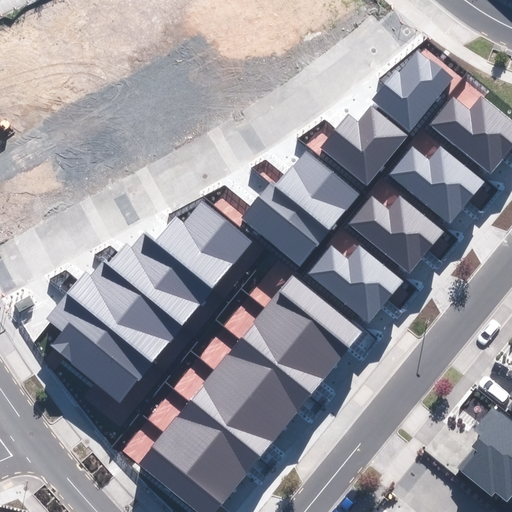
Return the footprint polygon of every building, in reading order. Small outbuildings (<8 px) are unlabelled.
[(371,100),(411,132),(453,79),(419,51),(400,74),(395,70),(371,100)] [(453,97),(429,125),(490,174),(511,147),(511,121),(481,96),(469,110),(453,97)] [(320,149),(367,186),(408,136),(371,106),(359,122),(349,114),(320,149)] [(450,224),(485,182),(440,146),(428,161),(412,148),(390,175),(450,224)] [(240,218),(300,267),(359,195),(305,151),(275,187),(269,182),(240,218)] [(409,273),(444,231),(400,195),(388,210),(372,197),(349,224),(409,273)] [(62,332),(50,346),(120,402),(252,239),(204,201),(187,223),(178,215),(156,242),(144,232),(131,248),(126,244),(109,265),(104,260),(91,277),(83,270),(45,318),(62,332)] [(308,274),(368,323),(403,281),(359,246),(348,259),(331,245),(308,274)] [(139,465),(197,511),(214,511),(362,332),(293,276),(139,465)] [(511,497),(511,425),(492,409),(474,430),(483,437),(456,469),(491,498),(496,492),(508,502),(511,497)]
